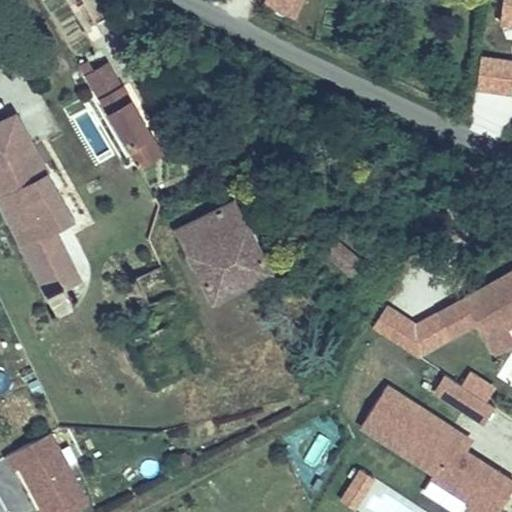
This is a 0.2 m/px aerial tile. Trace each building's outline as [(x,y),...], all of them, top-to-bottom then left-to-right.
[(264,0),(295,14),(301,0),(264,0)] [(511,0),(502,0),(499,22),(511,24),(511,0)] [(510,93),(511,78),(511,60),(479,56),(475,88),(510,93)] [(116,87),(91,98),(129,166),(152,155),(116,87)] [(56,237),(72,229),(20,122),(0,131),(0,221),(51,328),(68,321),(63,306),(78,284),(56,237)] [(207,319),(262,292),(268,289),(231,212),(217,218),(169,241),(207,319)] [(329,253),(318,273),(356,297),(368,277),(329,253)] [(511,272),(439,313),(457,345),(480,332),(495,360),(511,350),(511,335),(510,332),(511,330),(511,272)] [(99,310),(108,327),(132,319),(175,303),(161,279),(99,310)] [(132,319),(144,348),(175,335),(179,341),(192,336),(175,303),(132,319)] [(108,327),(116,343),(123,357),(144,348),(132,319),(108,327)] [(144,348),(123,357),(135,385),(190,360),(179,341),(175,335),(144,348)] [(190,360),(135,385),(146,408),(201,384),(190,360)] [(464,384),(442,374),(431,396),(484,421),(501,386),(470,372),(464,384)] [(466,511),(501,511),(511,493),(511,477),(468,452),(476,437),(386,385),(358,431),(431,474),(420,494),(451,511),(463,511),(464,511),(466,511)] [(51,431),(6,455),(14,470),(21,467),(26,464),(31,473),(26,476),(44,511),(73,511),(89,504),(51,431)] [(315,471),(329,439),(314,433),(300,465),(315,471)] [(26,464),(21,467),(26,476),(31,473),(26,464)] [(358,511),(376,478),(357,468),(339,501),(358,511)]
